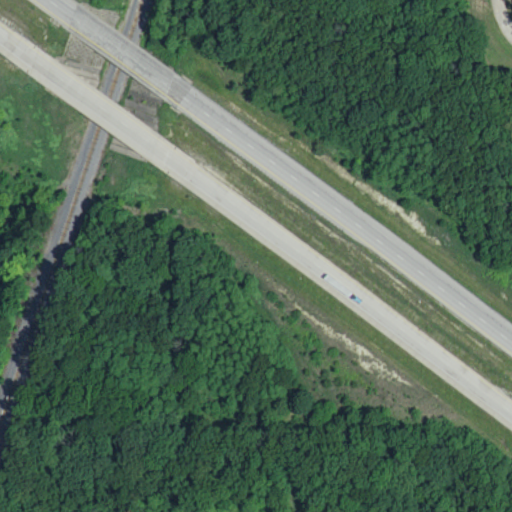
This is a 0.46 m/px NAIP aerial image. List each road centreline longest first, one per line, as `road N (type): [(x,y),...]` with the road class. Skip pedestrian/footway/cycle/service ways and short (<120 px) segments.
road 1 (trunk): [(168,165),(511,414)]
road 2 (trunk): [(511,346),(193,106)]
road 3 (trunk): [(17,62),(168,165)]
road 4 (trunk): [(193,106),(42,5)]
